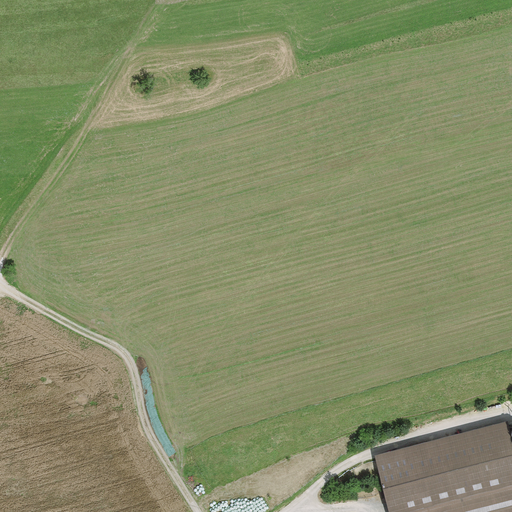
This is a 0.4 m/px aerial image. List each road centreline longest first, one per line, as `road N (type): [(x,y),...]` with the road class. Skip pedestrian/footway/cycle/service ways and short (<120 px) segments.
road 1 (track): [(0,285),(119,350),(146,430),(196,511)]
road 2 (unknown): [(277,511),(378,439),(511,407)]
